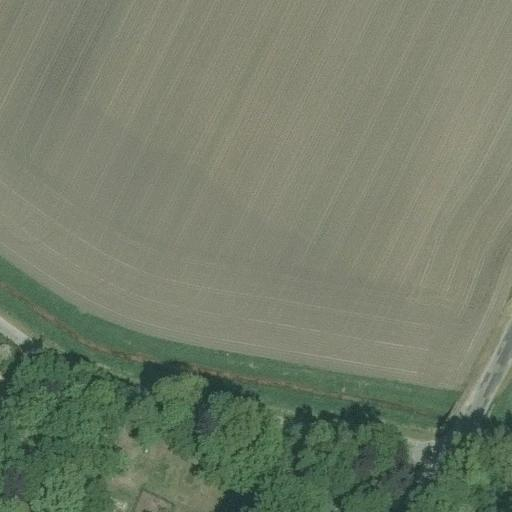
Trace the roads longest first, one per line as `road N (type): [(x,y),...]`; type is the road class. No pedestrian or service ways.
road 1 (unclassified): [(0,328),(64,374),(171,401),(457,440)]
road 2 (unclassified): [(511,329),(457,440)]
